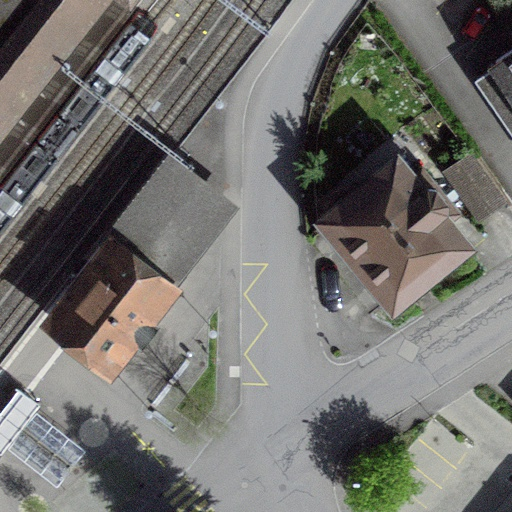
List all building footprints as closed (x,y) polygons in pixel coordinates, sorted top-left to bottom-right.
[(0,0),(0,125),(99,0),(0,0)] [(511,47),(488,64),(511,98),(511,47)] [(503,201),(470,153),(445,170),(479,218),(503,201)] [(169,155),(113,225),(174,274),(230,205),(169,155)] [(329,219),(393,297),(460,242),(439,216),(451,206),(421,170),(409,180),(396,164),(329,219)] [(174,274),(113,225),(37,316),(69,341),(111,373),(183,280),(174,274)]
